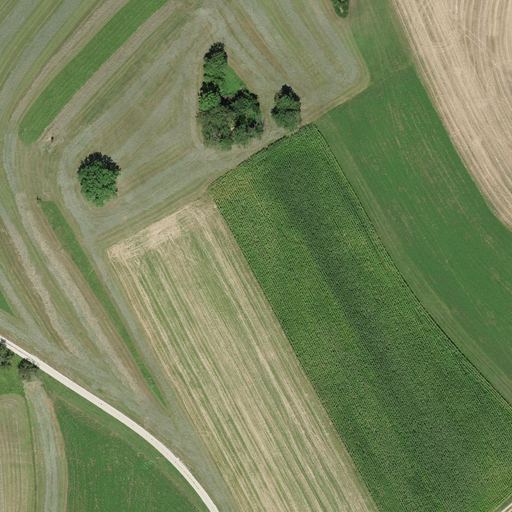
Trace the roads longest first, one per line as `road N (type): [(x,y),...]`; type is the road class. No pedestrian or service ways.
road 1 (track): [(199,0),(74,133),(62,149),(58,179),(92,266),(192,439),(196,489)]
road 2 (track): [(0,342),(155,445),(211,511)]
